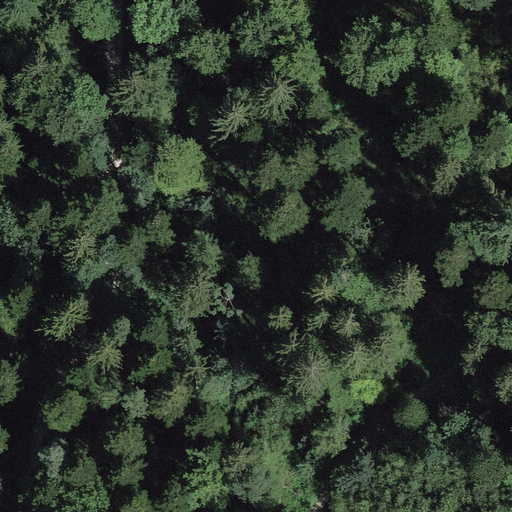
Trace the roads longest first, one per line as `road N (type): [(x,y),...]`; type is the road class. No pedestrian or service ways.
road 1 (track): [(50,511),(37,450),(54,396),(102,308),(123,0)]
road 2 (track): [(511,311),(484,343),(369,433),(320,491),(313,511)]
